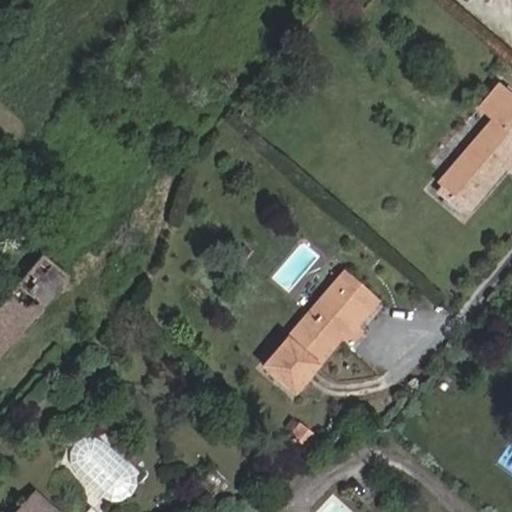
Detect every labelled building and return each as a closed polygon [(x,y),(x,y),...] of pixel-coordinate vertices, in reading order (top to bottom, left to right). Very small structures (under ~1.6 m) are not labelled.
[(476,103),(492,117),(501,124),(511,111),(511,84),(500,74),(476,103)] [(511,111),(501,124),(492,117),(451,167),(441,178),(443,180),(440,183),(466,207),(469,203),(472,205),(482,193),(503,168),(511,156),(511,111)] [(233,147),(222,135),(198,162),(209,173),(233,147)] [(511,172),(511,156),(503,168),(511,174),(511,172)] [(0,301),(0,353),(64,277),(39,254),(0,301)] [(345,269),(335,282),(367,311),(344,340),(357,352),(371,336),(364,330),(386,304),(345,269)] [(367,311),(335,282),(266,365),(300,395),(344,340),(367,311)] [(32,373),(35,376),(46,384),(71,353),(56,344),(32,373)] [(55,511),(30,488),(7,511),(55,511)]
